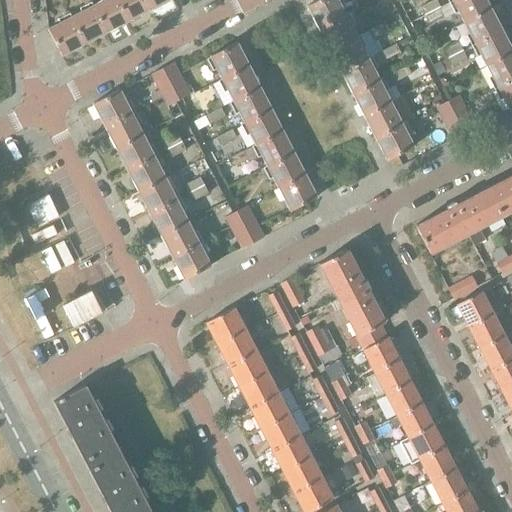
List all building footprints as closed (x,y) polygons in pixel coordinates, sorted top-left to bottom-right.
[(105,33),(127,22),(115,0),(101,0),(91,5),(105,33)] [(115,0),(127,22),(148,10),(142,0),(115,0)] [(142,0),(148,10),(168,0),(142,0)] [(317,0),(305,6),(317,29),(345,15),(357,9),(352,0),(317,0)] [(432,0),(419,7),(423,15),(439,7),(435,0),(432,0)] [(490,8),(485,0),(452,0),(451,1),(462,22),(490,8)] [(83,44),(105,33),(91,5),(69,16),(83,44)] [(443,15),(439,7),(423,15),(427,23),(443,15)] [(462,22),(473,44),(501,30),(490,8),(462,22)] [(317,29),(328,51),(356,37),(345,15),(317,29)] [(60,56),(83,44),(69,16),(46,28),(60,56)] [(384,22),(368,31),(372,39),(388,31),(384,22)] [(511,51),(501,30),(473,44),(485,66),(511,51)] [(328,51),(340,73),(367,58),(356,37),(328,51)] [(236,42),(208,57),(220,80),(248,65),(236,42)] [(446,59),(462,50),(457,42),(441,50),(446,59)] [(395,44),(379,52),(383,60),(399,52),(395,44)] [(466,58),(462,50),(446,59),(450,67),(466,58)] [(496,87),(511,79),(511,51),(485,66),(496,87)] [(340,73),(351,94),(378,80),(367,58),(340,73)] [(431,65),(436,75),(443,71),(438,61),(431,65)] [(161,68),(169,84),(180,79),(172,62),(161,68)] [(259,87),(248,65),(220,80),(231,101),(259,87)] [(351,94),(362,116),(390,102),(384,91),(396,85),(394,82),(410,74),(406,66),(378,80),(351,94)] [(150,74),(158,90),(169,84),(161,68),(150,74)] [(180,79),(169,84),(177,100),(188,94),(180,79)] [(511,108),(511,79),(496,87),(508,111),(511,108)] [(169,84),(158,90),(167,106),(177,100),(169,84)] [(259,87),(231,101),(243,123),(270,109),(259,87)] [(91,104),(103,127),(131,112),(119,89),(91,104)] [(454,117),(457,116),(465,112),(457,96),(446,101),(454,117)] [(435,107),(443,123),(454,117),(446,101),(435,107)] [(362,116),(373,138),(401,124),(390,102),(362,116)] [(220,107),(204,116),(208,124),(224,116),(220,107)] [(281,130),(270,109),(243,123),(254,144),(254,145),(281,130)] [(142,134),(131,112),(103,127),(114,148),(142,134)] [(457,116),(454,117),(463,133),(474,128),(465,112),(457,116)] [(454,117),(443,123),(452,139),(463,133),(454,117)] [(413,146),(401,124),(373,138),(385,161),(413,146)] [(231,129),(215,137),(219,146),(235,137),(231,129)] [(293,152),(281,130),(254,145),(254,144),(243,150),(248,161),(259,155),(265,166),(293,152)] [(160,141),(164,149),(180,141),(176,133),(160,141)] [(153,156),(142,134),(114,148),(125,170),(153,156)] [(185,149),(180,141),(164,149),(169,157),(185,149)] [(242,150),(226,159),(230,167),(246,159),(242,150)] [(276,188),(304,174),(293,152),(265,166),(276,188)] [(153,156),(125,170),(137,192),(164,177),(153,156)] [(316,197),(304,174),(276,188),(288,211),(316,197)] [(500,216),(511,210),(511,175),(486,189),(500,216)] [(183,184),(187,193),(203,185),(199,176),(183,184)] [(175,199),(164,177),(137,192),(148,213),(175,199)] [(207,193),(203,185),(187,193),(191,201),(207,193)] [(453,202),(444,206),(446,209),(414,226),(428,254),(466,234),(473,246),(483,240),(476,228),(500,216),(486,189),(455,205),(453,202)] [(175,199),(148,213),(159,235),(186,221),(175,199)] [(243,227),(246,226),(254,221),(246,205),(235,211),(243,227)] [(224,217),(232,233),(243,227),(235,211),(224,217)] [(198,243),(186,221),(159,235),(170,257),(198,243)] [(254,221),(246,226),(243,227),(251,243),(262,237),(254,221)] [(243,227),(232,233),(241,249),(251,243),(243,227)] [(198,243),(170,257),(182,280),(210,266),(198,243)] [(500,274),(508,270),(502,260),(505,259),(500,249),(490,254),(500,274)] [(382,322),(365,290),(368,288),(364,280),(361,282),(345,250),(317,264),(354,336),(377,324),(382,322)] [(511,259),(510,256),(505,259),(502,260),(508,270),(511,268),(511,259)] [(462,280),(468,291),(476,287),(471,276),(462,280)] [(279,284),(282,288),(292,308),(303,302),(290,278),(279,284)] [(454,284),(460,295),(468,291),(462,280),(454,284)] [(454,284),(446,289),(452,299),(460,295),(454,284)] [(268,295),(277,313),(284,309),(275,292),(268,295)] [(455,304),(466,325),(467,327),(490,315),(478,292),(455,304)] [(205,322),(205,323),(216,344),(243,330),(232,308),(205,322)] [(284,309),(277,313),(286,330),(293,327),(284,309)] [(490,315),(467,327),(478,349),(502,337),(490,315)] [(377,324),(354,336),(346,340),(351,349),(359,345),(361,349),(384,337),(377,324)] [(304,332),(316,356),(327,350),(315,326),(304,332)] [(243,330),(216,344),(227,365),(254,351),(243,330)] [(305,352),(297,335),(290,338),(299,355),(305,352)] [(361,349),(373,372),(396,360),(384,337),(361,349)] [(511,356),(502,337),(478,349),(489,370),(511,358),(511,356)] [(316,356),(322,366),(332,361),(331,359),(337,356),(335,351),(329,354),(327,350),(316,356)] [(254,351),(227,365),(238,386),(265,373),(254,351)] [(305,352),(299,355),(308,373),(315,370),(305,352)] [(297,364),(294,358),(284,363),(288,369),(297,364)] [(511,358),(489,370),(500,392),(511,385),(511,358)] [(336,360),(322,368),(329,382),(344,374),(336,360)] [(373,372),(384,393),(407,382),(396,360),(373,372)] [(265,373),(238,386),(249,408),(276,394),(265,373)] [(327,394),(319,378),(312,381),(320,398),(327,394)] [(335,392),(346,386),(342,379),(331,385),(335,392)] [(384,393),(395,416),(419,404),(407,382),(384,393)] [(124,462),(102,420),(84,385),(61,397),(56,399),(56,400),(52,402),(86,467),(101,459),(106,470),(124,462)] [(511,385),(500,392),(511,413),(511,385)] [(335,392),(338,399),(349,393),(346,386),(335,392)] [(282,390),(298,430),(305,427),(289,387),(282,390)] [(276,394),(249,408),(260,429),(287,415),(276,394)] [(327,394),(320,398),(330,416),(337,413),(327,394)] [(395,416),(407,438),(430,426),(419,404),(395,416)] [(287,415),(260,429),(271,451),(298,437),(287,415)] [(343,441),(349,437),(340,420),(334,423),(332,420),(324,424),(334,444),(342,439),(343,441)] [(357,435),(368,430),(365,423),(354,429),(357,435)] [(407,438),(418,459),(441,448),(430,426),(407,438)] [(357,435),(361,443),(372,437),(368,430),(357,435)] [(298,437),(271,451),(282,471),(309,458),(298,437)] [(349,437),(343,441),(352,459),(359,456),(349,437)] [(418,459),(430,481),(452,469),(441,448),(418,459)] [(309,458),(282,471),(293,493),(320,479),(309,458)] [(149,511),(137,488),(124,462),(106,470),(101,459),(86,467),(109,511),(149,511)] [(371,479),(362,462),(355,466),(364,483),(371,479)] [(355,474),(350,463),(340,469),(345,479),(355,474)] [(380,479),(391,474),(387,466),(376,472),(380,479)] [(430,481),(441,503),(464,491),(452,469),(430,481)] [(380,479),(383,486),(394,480),(391,474),(380,479)] [(320,479),(293,493),(303,511),(307,511),(331,500),(320,479)] [(385,506),(376,490),(369,493),(378,510),(385,506)] [(474,511),(464,491),(441,503),(445,511),(474,511)]
